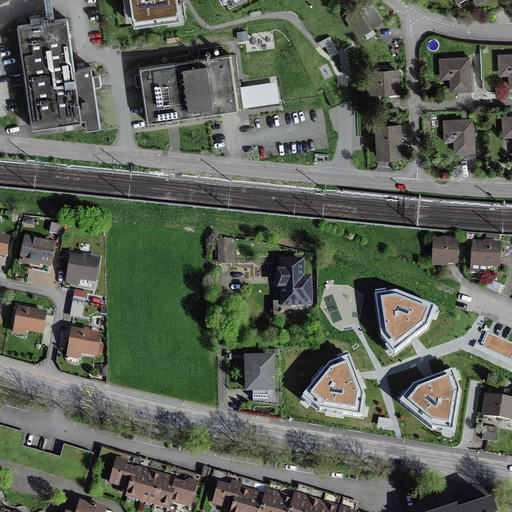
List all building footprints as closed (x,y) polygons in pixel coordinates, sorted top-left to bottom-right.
[(131,0),(135,25),(181,19),(178,0),(131,0)] [(347,18),(359,35),(379,21),(367,4),(347,18)] [(99,129),(94,89),(100,88),(99,76),(92,77),(90,67),(76,69),(77,70),(74,71),(66,19),(40,23),(39,16),(29,17),(30,24),(16,26),(31,129),(81,122),(81,121),(84,120),(85,131),(99,129)] [(237,109),(242,108),(235,55),(230,56),(229,55),(187,61),(186,55),(174,57),(175,63),(138,68),(146,124),(237,110),(237,109)] [(508,69),(509,88),(511,87),(511,55),(498,56),(499,69),(508,69)] [(449,73),(451,91),(470,90),(468,58),(439,60),(440,73),(449,73)] [(369,73),(370,93),(397,92),(396,71),(369,73)] [(279,102),(276,81),(241,86),(244,107),(279,102)] [(511,131),(511,132),(511,117),(502,118),(503,131),(511,131)] [(453,134),(454,153),(474,152),(472,120),(443,122),(444,135),(453,134)] [(376,127),(378,158),(400,156),(398,126),(376,127)] [(50,233),(57,235),(59,226),(51,225),(50,233)] [(0,255),(5,257),(8,240),(0,238),(0,237),(0,235),(0,234),(0,255)] [(47,274),(54,246),(25,239),(20,263),(30,265),(29,270),(30,268),(47,272),(47,274)] [(218,240),(219,264),(229,264),(229,257),(233,257),(232,240),(218,240)] [(456,263),(457,243),(433,242),(432,262),(456,263)] [(498,266),(498,265),(500,246),(472,244),(471,264),(498,266)] [(97,262),(71,258),(67,283),(78,285),(79,279),(94,282),(97,262)] [(281,288),(282,303),(290,303),(290,306),(310,305),(309,279),(302,279),(302,264),(292,264),(292,262),(281,262),(281,272),(278,275),(278,285),(281,288)] [(484,287),(496,293),(499,286),(487,280),(484,287)] [(374,297),(380,338),(387,346),(384,348),(391,356),(393,354),(394,355),(413,339),(426,329),(430,319),(433,320),(436,310),(434,309),(434,308),(395,293),(385,295),(385,292),(374,294),(375,297),(374,297)] [(84,303),(86,297),(73,294),(72,301),(84,303)] [(70,314),(82,316),(84,303),(72,301),(70,314)] [(25,331),(41,334),(44,315),(18,310),(13,334),(24,336),(25,331)] [(95,356),(99,336),(72,331),(67,357),(78,358),(79,353),(95,356)] [(356,377),(348,358),(347,355),(337,359),(338,362),(328,365),(302,398),(300,400),(309,407),(310,405),(319,411),(360,418),(360,417),(363,418),(364,407),(361,407),(363,396),(356,377)] [(246,359),(247,391),(272,390),(271,359),(246,359)] [(404,393),(397,401),(399,403),(398,403),(431,430),(441,431),(441,434),(451,436),(451,433),(452,433),(459,392),(455,382),(458,381),(454,371),(452,372),(451,372),(430,380),(412,387),(406,395),(404,393)] [(511,392),(504,391),(503,399),(486,396),(482,416),(511,421),(511,409),(511,410),(511,401),(511,392)] [(0,426),(0,440),(89,467),(93,454),(63,445),(59,457),(22,446),(26,434),(0,426)] [(482,433),(481,440),(496,443),(497,435),(482,433)] [(181,484),(168,480),(155,477),(142,473),(129,469),(114,464),(109,483),(129,489),(127,496),(167,508),(170,501),(190,507),(195,488),(181,484)] [(273,496),(266,494),(265,499),(258,497),(245,493),(234,490),(217,485),(212,503),(232,509),(231,511),(334,511),(335,510),(328,508),(315,504),(301,499),(294,497),(293,502),(286,500),(280,498),(273,496)] [(477,506),(457,511),(456,511),(456,509),(445,511),(494,511),(491,502),(477,507),(477,506)] [(105,511),(106,511),(79,503),(79,507),(77,511),(105,511)]
